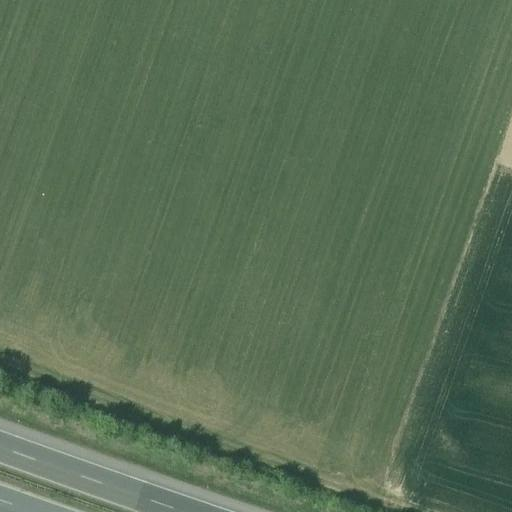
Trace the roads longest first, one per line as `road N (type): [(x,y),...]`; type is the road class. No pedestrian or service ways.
road 1 (track): [(0,362),(386,511)]
road 2 (motorway): [(186,511),(0,444)]
